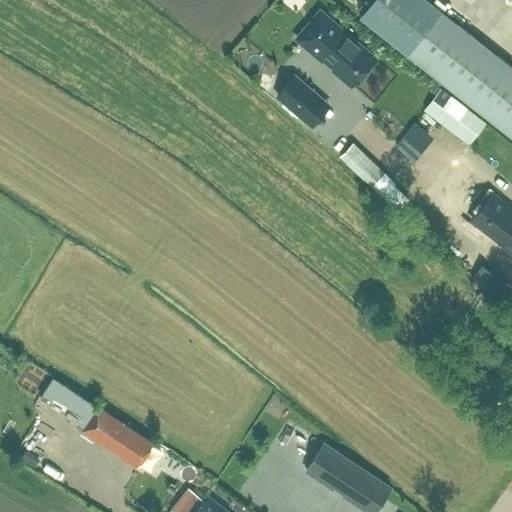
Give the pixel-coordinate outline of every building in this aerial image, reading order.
[(511,66),(428,0),(371,0),(359,16),(511,137),(511,66)] [(468,0),(452,0),(473,17),(480,9),(468,0)] [(375,57),(320,10),(296,37),(322,59),(325,56),(335,66),(333,68),(351,84),(375,57)] [(321,96),(296,73),(278,91),(303,115),(321,96)] [(421,114),(468,142),(482,120),(435,91),(421,114)] [(407,196),(383,171),(353,141),(338,155),(370,184),(395,208),(407,196)] [(473,217),(511,252),(511,206),(495,192),(473,217)] [(159,307),(151,317),(176,341),(185,331),(159,307)] [(98,406),(83,429),(122,455),(137,431),(98,406)] [(373,511),(390,486),(323,442),(305,469),(333,487),(335,484),(347,492),(345,495),(370,511),(373,511)] [(209,495),(199,487),(180,511),(237,511),(211,491),(209,495)]
